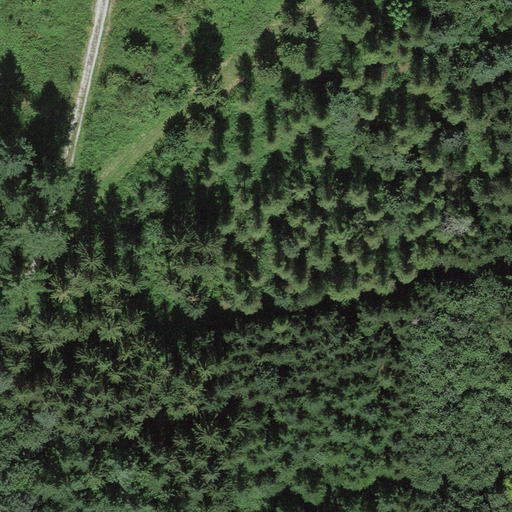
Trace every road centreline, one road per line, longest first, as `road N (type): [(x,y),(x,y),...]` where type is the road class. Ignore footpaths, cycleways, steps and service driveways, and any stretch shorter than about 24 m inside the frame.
road 1 (track): [(38,250),(125,140),(319,0)]
road 2 (track): [(0,319),(38,250),(88,0)]
